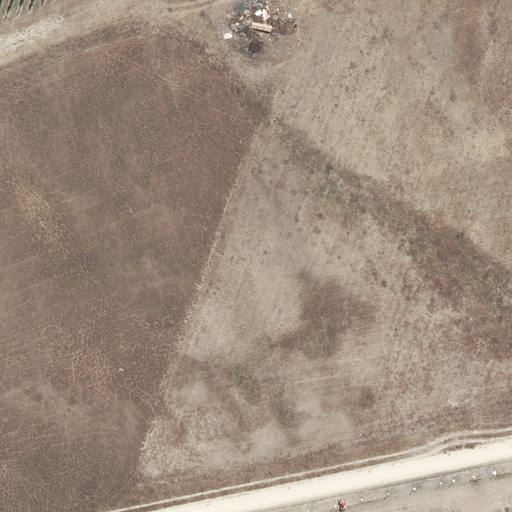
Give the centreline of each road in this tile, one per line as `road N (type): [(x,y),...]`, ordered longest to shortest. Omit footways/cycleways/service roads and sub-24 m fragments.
road 1 (track): [(204,511),(511,449)]
road 2 (track): [(232,0),(0,91)]
